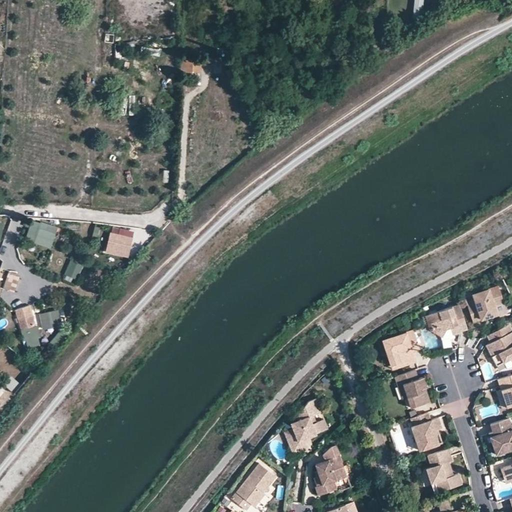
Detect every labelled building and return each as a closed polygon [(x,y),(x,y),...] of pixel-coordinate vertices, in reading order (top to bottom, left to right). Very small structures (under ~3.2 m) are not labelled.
[(421,13),(423,0),(414,0),(413,12),(421,13)] [(130,50),(133,66),(152,63),(149,47),(130,50)] [(200,59),(181,58),(179,71),(200,72),(200,59)] [(232,69),(226,71),(230,82),(236,80),(232,69)] [(30,226),(25,241),(51,249),(55,234),(30,226)] [(107,254),(130,256),(132,233),(109,230),(107,254)] [(6,272),(5,291),(18,291),(18,272),(6,272)] [(71,276),(67,283),(75,286),(78,279),(71,276)] [(504,302),(498,284),(473,293),(475,301),(467,304),(473,320),(481,317),(479,310),(504,302)] [(467,328),(459,303),(425,314),(428,323),(429,323),(431,327),(430,329),(442,336),(446,328),(450,326),(453,334),(460,331),(459,330),(467,328)] [(27,310),(26,307),(17,310),(17,311),(19,315),(19,316),(20,319),(28,317),(26,310),(27,310)] [(40,313),(42,329),(60,327),(59,311),(40,313)] [(34,327),(31,317),(28,318),(28,317),(20,319),(20,320),(18,321),(21,330),(33,327),(34,327)] [(511,327),(509,323),(487,334),(490,341),(485,344),(489,351),(493,349),(495,354),(499,352),(503,361),(511,356),(511,327)] [(454,336),(453,334),(450,326),(446,328),(442,336),(443,340),(454,336)] [(21,330),(24,342),(36,340),(33,327),(21,330)] [(413,329),(387,338),(392,352),(387,353),(391,365),(399,362),(401,366),(411,362),(410,359),(414,357),(412,351),(412,350),(420,348),(413,329)] [(392,352),(387,338),(382,339),(387,353),(392,352)] [(503,361),(499,352),(495,354),(493,349),(489,351),(496,365),(503,361)] [(394,376),(397,385),(402,383),(407,397),(410,407),(428,402),(424,391),(422,391),(421,388),(426,386),(423,376),(418,378),(415,369),(394,376)] [(511,373),(497,378),(501,389),(499,389),(501,396),(503,395),(507,406),(511,404),(511,373)] [(407,397),(402,383),(397,385),(402,398),(407,397)] [(431,401),(426,386),(421,388),(422,391),(424,391),(428,402),(431,401)] [(507,406),(503,395),(501,396),(499,389),(496,390),(502,408),(507,406)] [(0,408),(9,398),(0,390),(0,408)] [(324,408),(318,394),(307,399),(296,414),(298,418),(290,422),(293,427),(284,431),(289,444),(309,435),(316,432),(316,431),(327,426),(323,417),(315,420),(312,413),(324,408)] [(431,421),(428,411),(410,417),(413,425),(411,425),(419,449),(438,443),(435,434),(434,429),(438,428),(442,427),(439,419),(431,421)] [(508,417),(490,423),(493,430),(489,432),(496,453),(511,448),(511,447),(510,442),(511,441),(511,423),(511,424),(508,417)] [(309,435),(289,444),(293,452),(308,446),(306,441),(311,439),(309,435)] [(347,475),(336,444),(331,446),(323,454),(326,460),(316,464),(318,470),(315,470),(317,475),(314,476),(316,482),(319,481),(320,484),(317,485),(316,486),(319,494),(337,488),(334,480),(347,475)] [(452,460),(448,447),(427,454),(431,466),(425,468),(430,483),(434,482),(437,492),(462,483),(458,473),(453,475),(451,475),(450,471),(452,470),(448,461),(452,460)] [(275,474),(259,462),(231,497),(245,508),(251,502),(254,505),(264,492),(262,491),(275,474)] [(511,464),(503,467),(507,478),(511,476),(511,464)] [(464,511),(458,492),(437,499),(441,511),(464,511)] [(352,511),(358,510),(354,500),(345,503),(348,511),(352,511)] [(348,511),(345,503),(326,511),(348,511)]
